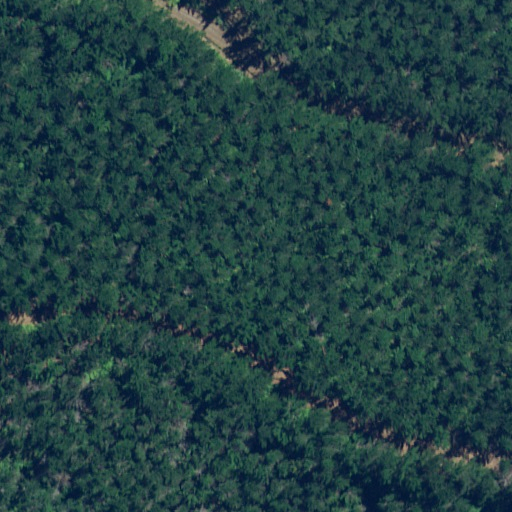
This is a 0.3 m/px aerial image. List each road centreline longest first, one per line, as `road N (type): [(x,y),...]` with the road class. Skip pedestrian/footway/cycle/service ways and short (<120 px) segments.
road 1 (track): [(0,330),(102,318),(199,343),(402,439),(511,462)]
road 2 (unclassified): [(132,0),(218,31),(335,103),(511,158)]
